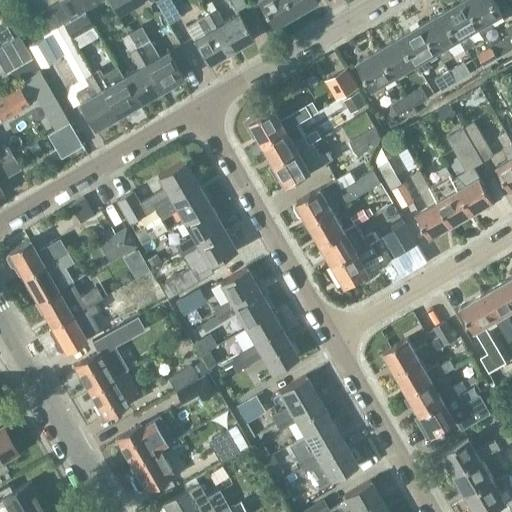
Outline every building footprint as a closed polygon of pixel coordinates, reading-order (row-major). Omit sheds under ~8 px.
[(59,0),(50,6),(60,24),(70,19),(59,0)] [(71,0),(60,0),(59,0),(70,19),(79,13),(71,0)] [(84,0),(71,0),(79,13),(89,8),(84,0)] [(110,0),(120,16),(145,2),(144,0),(110,0)] [(171,0),(157,0),(156,1),(169,23),(181,16),(171,0)] [(243,0),(230,0),(235,9),(246,3),(243,0)] [(257,0),(272,26),(294,14),(286,0),(257,0)] [(286,0),(294,14),(316,1),(315,0),(286,0)] [(481,27),(465,0),(463,0),(443,12),(459,39),(466,50),(474,45),(468,34),(481,27)] [(465,0),(481,27),(484,33),(492,28),(489,22),(502,14),(494,0),(465,0)] [(212,1),(205,5),(209,12),(215,9),(216,8),(212,1)] [(50,6),(41,11),(41,12),(51,29),(60,24),(50,6)] [(209,12),(208,13),(230,51),(253,38),(238,13),(222,22),(215,9),(209,12)] [(93,24),(85,10),(64,23),(72,36),(93,24)] [(459,39),(443,12),(422,24),(438,52),(444,62),(453,57),(447,46),(459,39)] [(230,51),(208,13),(185,26),(207,64),(209,63),(212,66),(222,60),(221,56),(230,51)] [(0,36),(9,33),(5,24),(0,26),(0,36)] [(63,24),(52,31),(65,53),(66,55),(77,49),(63,24)] [(438,52),(422,24),(400,37),(416,64),(421,73),(431,67),(426,59),(438,52)] [(129,35),(122,39),(129,52),(136,47),(129,35)] [(14,39),(0,47),(0,61),(6,72),(10,69),(32,57),(26,45),(20,36),(14,39)] [(46,36),(30,45),(41,66),(57,57),(46,36)] [(395,77),(396,76),(399,81),(407,76),(404,71),(416,64),(400,37),(379,49),(395,77)] [(511,40),(510,37),(494,46),(500,56),(511,49),(511,40)] [(160,56),(150,39),(136,47),(161,90),(184,77),(168,51),(160,56)] [(500,56),(494,46),(478,55),(484,66),(500,56)] [(138,104),(161,90),(136,47),(129,52),(139,68),(123,77),(138,104)] [(379,49),(357,62),(376,94),(386,89),(383,84),(395,77),(379,49)] [(450,71),(456,82),(470,74),(464,63),(450,71)] [(98,69),(92,73),(117,116),(125,111),(126,114),(129,114),(137,110),(137,107),(136,105),(138,104),(123,77),(117,67),(101,75),(98,69)] [(347,68),(326,80),(337,99),(358,87),(347,68)] [(456,82),(450,71),(435,80),(442,90),(456,82)] [(78,102),(94,129),(117,116),(92,73),(85,77),(88,83),(77,89),(75,95),(79,102),(78,102)] [(20,86),(0,97),(0,119),(29,103),(20,86)] [(407,96),(413,107),(427,99),(421,88),(407,96)] [(358,92),(344,100),(352,113),(366,105),(358,92)] [(413,107),(407,96),(392,105),(399,116),(413,107)] [(449,103),(435,111),(442,122),(455,114),(449,103)] [(257,136),(262,143),(298,123),(313,114),(307,104),(281,119),(275,108),(258,118),(255,114),(244,120),(254,138),(257,136)] [(476,122),(465,128),(484,163),(495,156),(476,122)] [(309,144),(310,144),(322,137),(318,130),(306,137),(298,123),(262,143),(274,164),(309,144)] [(358,156),(378,144),(382,136),(377,127),(350,143),(358,156)] [(476,168),(484,163),(465,128),(448,138),(467,171),(454,179),(473,214),(495,202),(476,168)] [(511,141),(507,133),(500,137),(506,148),(505,149),(511,160),(498,167),(511,191),(511,141)] [(317,158),(310,144),(309,144),(274,164),(269,167),(277,181),(282,178),(287,186),(334,159),(329,151),(317,158)] [(0,162),(11,156),(6,147),(0,150),(0,162)] [(11,156),(0,162),(0,194),(3,193),(0,187),(0,179),(19,169),(11,156)] [(129,223),(155,208),(198,183),(185,161),(158,176),(165,188),(140,203),(133,191),(117,200),(129,223)] [(389,161),(379,166),(387,178),(396,173),(389,161)] [(473,214),(454,179),(447,167),(439,171),(443,178),(430,185),(439,201),(453,226),(473,214)] [(453,226),(439,201),(430,185),(421,169),(411,175),(428,207),(417,213),(431,238),(453,226)] [(309,224),(334,210),(381,182),(374,170),(343,188),(338,180),(322,189),(322,188),(297,203),(298,204),(296,205),(295,208),(300,215),(302,216),(304,215),(309,224)] [(72,218),(106,193),(95,179),(61,203),(72,218)] [(175,205),(184,221),(211,205),(198,183),(155,208),(158,214),(175,205)] [(405,183),(393,190),(404,208),(415,201),(405,183)] [(211,205),(184,221),(193,236),(176,245),(180,252),(223,227),(211,205)] [(370,208),(364,211),(368,217),(374,214),(370,208)] [(321,244),(346,230),(334,210),(309,224),(321,244)] [(351,217),(355,224),(356,224),(357,224),(368,217),(364,211),(364,210),(351,217)] [(402,218),(392,224),(395,229),(406,223),(402,218)] [(395,229),(386,235),(398,256),(418,245),(406,223),(395,229)] [(333,265),(358,251),(380,238),(376,231),(364,237),(357,224),(356,224),(355,224),(346,230),(321,244),(333,265)] [(143,227),(135,231),(143,244),(157,235),(152,228),(146,231),(143,227)] [(223,227),(180,252),(184,259),(201,249),(210,265),(237,250),(223,227)] [(116,234),(107,239),(116,256),(135,245),(125,229),(116,234)] [(23,276),(54,258),(49,250),(47,246),(37,252),(30,239),(8,251),(23,276)] [(59,239),(47,246),(49,250),(54,258),(66,252),(62,243),(59,239)] [(365,262),(358,251),(333,265),(345,287),(393,259),(387,249),(365,262)] [(54,258),(23,276),(37,301),(57,290),(57,288),(71,280),(63,265),(71,260),(66,252),(54,258)] [(157,253),(145,260),(150,268),(162,261),(157,253)] [(213,308),(217,315),(260,290),(247,267),(211,288),(220,304),(213,308)] [(511,278),(503,283),(511,298),(511,278)] [(57,290),(37,301),(51,325),(72,314),(82,308),(94,301),(102,297),(96,286),(80,295),(71,280),(57,288),(57,290)] [(511,298),(503,283),(483,295),(497,319),(496,319),(509,341),(511,339),(511,323),(506,314),(511,310),(511,298)] [(176,302),(183,315),(207,301),(199,289),(176,302)] [(246,328),(273,312),(260,290),(217,315),(220,322),(237,312),(246,328)] [(483,295),(461,307),(488,353),(481,357),(490,372),(507,362),(486,325),(496,319),(497,319),(483,295)] [(99,310),(95,301),(83,308),(88,316),(99,310)] [(242,359),(286,334),(273,312),(246,328),(255,343),(238,353),(242,359)] [(72,314),(51,325),(65,351),(86,339),(72,314)] [(447,321),(434,328),(444,346),(457,339),(447,321)] [(210,333),(194,342),(200,353),(216,343),(210,333)] [(286,334),(242,359),(246,366),(263,357),(272,372),(299,357),(286,334)] [(421,359),(444,346),(439,339),(427,346),(426,345),(416,351),(409,337),(384,352),(396,373),(421,359)] [(211,350),(202,355),(208,366),(217,362),(211,350)] [(88,390),(113,376),(107,365),(110,363),(104,353),(100,355),(98,351),(74,365),(88,390)] [(238,353),(221,363),(225,369),(232,365),(242,359),(238,353)] [(242,359),(232,365),(236,372),(246,366),(242,359)] [(421,359),(396,373),(408,394),(433,380),(455,367),(451,360),(440,366),(439,364),(428,370),(421,359)] [(202,360),(194,366),(198,374),(200,376),(209,371),(202,360)] [(193,364),(169,377),(175,387),(198,374),(194,366),(193,364)] [(113,376),(88,390),(103,417),(128,403),(126,399),(138,391),(126,370),(113,377),(113,376)] [(206,375),(178,391),(183,401),(199,392),(203,398),(215,390),(206,375)] [(276,424),(320,399),(306,375),(279,391),(289,407),(272,417),(276,424)] [(474,376),(464,382),(468,388),(478,382),(474,376)] [(420,415),(446,401),(468,388),(464,382),(463,381),(452,387),(451,385),(440,392),(433,380),(408,394),(409,395),(406,399),(410,406),(415,406),(420,415)] [(246,419),(265,408),(259,398),(240,409),(246,419)] [(320,399),(276,424),(280,430),(297,421),(306,436),(332,421),(320,399)] [(446,401),(420,415),(433,436),(468,416),(473,425),(490,415),(480,399),(463,408),(462,406),(452,412),(446,401)] [(131,464),(159,448),(173,440),(159,418),(142,427),(140,425),(116,439),(131,464)] [(302,468),(345,443),(332,421),(306,436),(314,451),(298,461),(302,468)] [(511,422),(501,429),(510,443),(511,441),(511,422)] [(236,425),(227,430),(234,442),(239,451),(249,446),(236,425)] [(0,474),(8,470),(3,462),(17,453),(4,429),(0,431),(0,474)] [(239,451),(234,442),(227,430),(208,441),(220,462),(239,451)] [(455,475),(482,459),(501,448),(495,439),(477,449),(470,437),(443,453),(455,475)] [(345,443),(302,468),(306,474),(322,465),(331,480),(358,465),(345,443)] [(264,444),(254,449),(260,459),(269,453),(264,444)] [(159,448),(131,464),(145,490),(170,476),(168,472),(171,470),(159,448)] [(274,453),(262,460),(267,468),(278,462),(274,453)] [(468,497),(495,481),(482,459),(455,475),(468,497)] [(302,468),(292,474),(298,485),(308,479),(306,474),(302,468)] [(196,477),(185,484),(188,489),(199,483),(196,477)] [(10,483),(0,488),(0,502),(5,500),(11,511),(45,511),(39,500),(41,498),(31,480),(14,491),(10,483)] [(366,511),(383,502),(370,480),(344,495),(353,511),(351,511),(366,511)] [(495,481),(468,497),(476,511),(490,511),(508,502),(506,500),(502,493),(495,481)] [(188,489),(163,504),(167,511),(214,511),(199,483),(188,489)] [(507,490),(502,493),(506,500),(511,497),(507,490)] [(322,499),(301,511),(326,511),(329,510),(322,499)] [(246,511),(241,502),(222,511),(246,511)] [(389,511),(383,502),(366,511),(389,511)]
